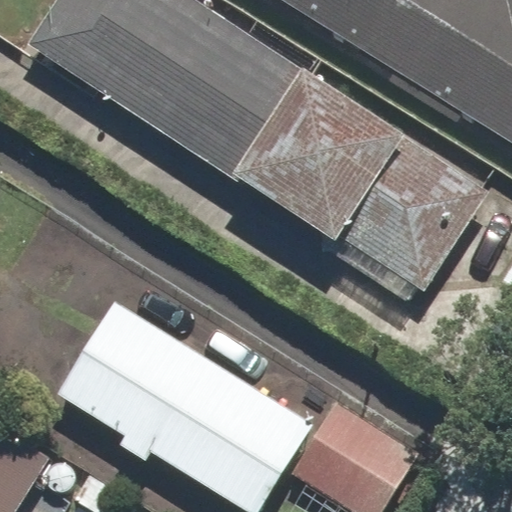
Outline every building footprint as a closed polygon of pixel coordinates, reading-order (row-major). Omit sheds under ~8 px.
[(193,0),(68,0),(35,53),(413,294),(483,184),(193,0)] [(511,0),(276,0),(511,147),(511,0)] [(511,269),(503,285),(511,290),(511,269)] [(112,304),(54,395),(237,511),(257,511),(311,430),(112,304)] [(336,411),(296,479),(351,511),(378,511),(412,456),(336,411)] [(0,431),(0,511),(42,511),(67,470),(0,431)]
